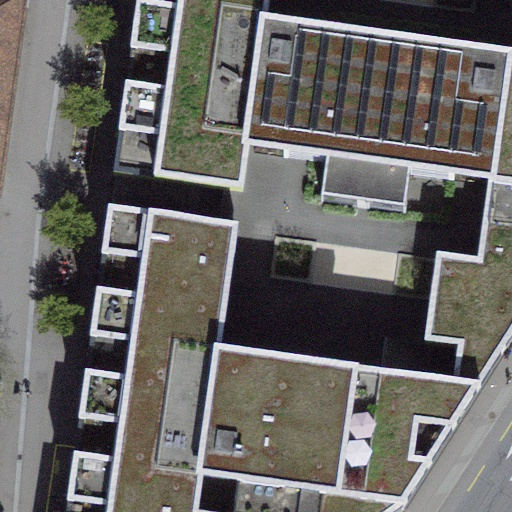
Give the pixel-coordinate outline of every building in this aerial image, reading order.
[(0,0),(0,157),(21,0),(0,0)] [(267,0),(137,0),(112,174),(240,193),(252,107),(263,108),(258,145),(285,149),(284,157),(368,169),(386,39),(302,28),(298,51),(272,47),(269,70),(258,68),(267,0)] [(479,387),(511,336),(511,57),(508,56),(502,101),(490,100),(493,78),(466,75),(470,51),(386,39),(368,169),(452,181),(454,173),(479,177),(485,138),(495,140),(478,262),(436,256),(424,343),(458,348),(452,384),(479,387)] [(73,463),(66,511),(234,511),(255,364),(228,360),(222,398),(211,397),(235,228),(108,210),(73,463)] [(255,364),(234,511),(396,511),(401,508),(479,387),(452,384),(256,356),(255,364)]
